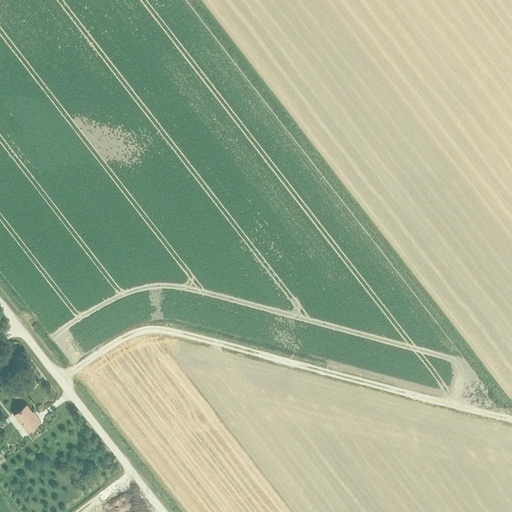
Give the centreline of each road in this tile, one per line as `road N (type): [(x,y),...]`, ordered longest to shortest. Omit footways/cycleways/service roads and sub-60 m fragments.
road 1 (track): [(511,416),(164,327),(137,330),(61,380)]
road 2 (unclassified): [(163,511),(0,304)]
